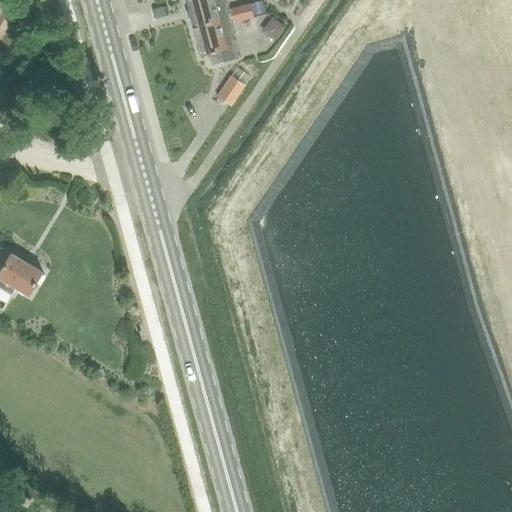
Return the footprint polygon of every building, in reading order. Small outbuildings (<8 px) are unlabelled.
[(231,17),(230,10),(227,0),(186,0),(194,27),(231,17)] [(511,0),(471,0),(438,50),(511,99),(511,262),(498,283),(511,291),(511,0)] [(240,7),(243,20),(254,18),(250,4),(240,7)] [(233,23),(243,20),(240,7),(230,10),(231,17),(194,27),(202,56),(221,51),(224,62),(239,58),(233,36),(236,32),(233,23)] [(258,20),(269,37),(286,27),(275,10),(258,20)] [(246,85),(234,78),(230,75),(217,97),(232,106),(246,85)] [(0,248),(0,270),(1,271),(0,273),(0,278),(1,278),(0,279),(0,290),(11,297),(17,288),(29,295),(43,273),(11,254),(11,255),(0,248)]
